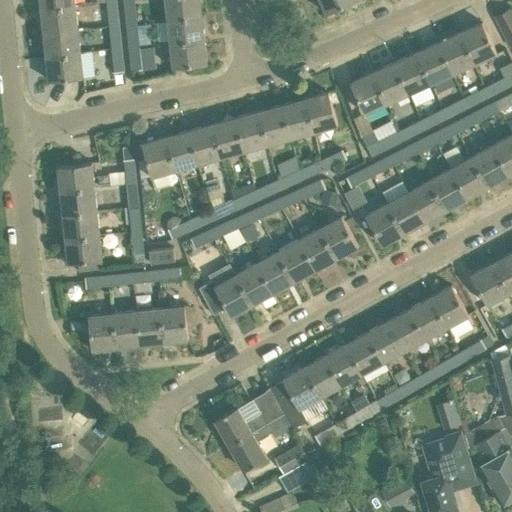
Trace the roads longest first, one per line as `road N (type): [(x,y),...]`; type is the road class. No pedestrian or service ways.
road 1 (residential): [(146,418),(511,214)]
road 2 (residential): [(146,418),(63,370),(32,298),(15,135)]
road 3 (residential): [(15,135),(246,83)]
road 4 (residential): [(246,83),(441,0)]
road 5 (residential): [(15,135),(0,0)]
road 6 (residential): [(231,511),(199,466),(146,418)]
